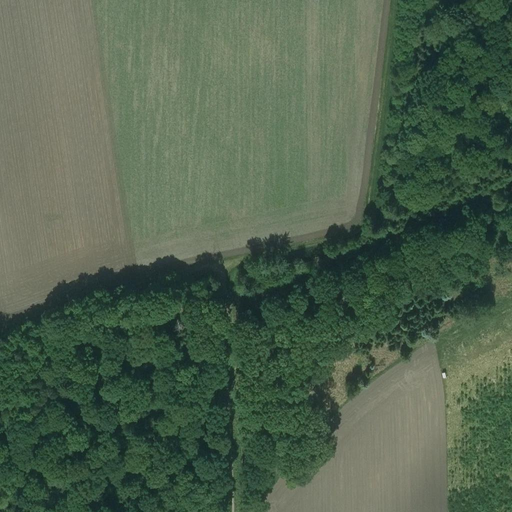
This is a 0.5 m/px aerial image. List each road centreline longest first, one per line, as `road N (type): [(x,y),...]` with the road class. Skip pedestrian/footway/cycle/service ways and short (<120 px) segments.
road 1 (track): [(394,0),(369,213),(347,235),(233,266),(223,285)]
road 2 (track): [(230,511),(223,285)]
